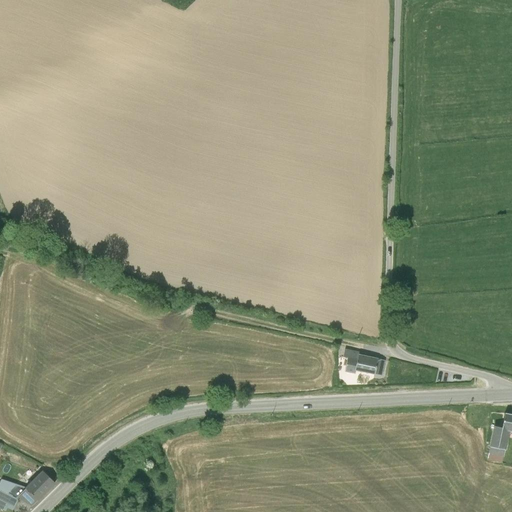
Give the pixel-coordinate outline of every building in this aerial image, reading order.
[(352,370),(356,353),(356,351),(341,348),(337,368),(343,370),(353,373),(353,370),(352,370)] [(352,370),(353,370),(372,374),(372,372),(376,357),(356,353),(352,370)] [(376,357),(372,372),(379,374),(383,359),(379,358),(376,357)] [(488,445),(485,458),(500,462),(503,448),(504,449),(508,430),(511,430),(511,413),(502,412),(499,426),(492,425),(487,445),(488,445)] [(0,507),(3,510),(5,506),(12,509),(18,498),(30,506),(52,483),(41,469),(24,486),(3,475),(0,481),(0,507)]
